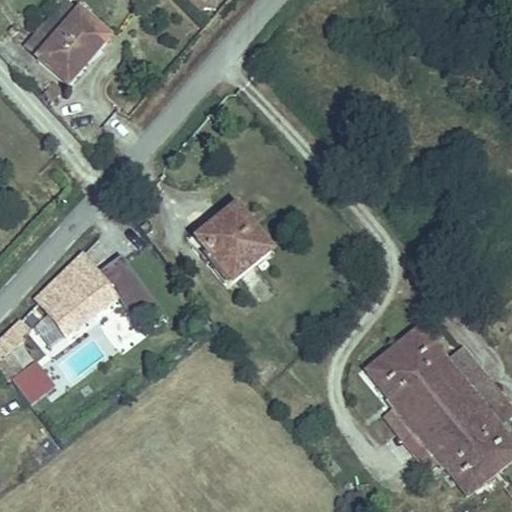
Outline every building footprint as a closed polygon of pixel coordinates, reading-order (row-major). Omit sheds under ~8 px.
[(37,61),(78,14),(66,4),(25,51),(37,61)] [(68,88),(109,41),(78,14),(37,61),(68,88)] [(52,105),(62,93),(54,87),(44,98),(52,105)] [(239,215),(235,211),(214,229),(217,232),(239,215)] [(271,254),(239,215),(217,232),(214,229),(197,242),(232,286),(271,254)] [(152,233),(146,225),(140,230),(147,237),(152,233)] [(35,302),(38,305),(65,338),(116,300),(136,326),(159,309),(121,259),(98,276),(83,256),(35,302)] [(28,333),(20,325),(20,324),(0,341),(0,348),(7,357),(23,345),(20,340),(28,333)] [(366,374),(395,409),(417,436),(467,498),(511,461),(511,446),(498,429),(469,393),(446,364),(419,331),(366,374)] [(446,364),(469,393),(486,379),(463,351),(446,364)] [(7,357),(0,361),(0,369),(10,382),(21,374),(7,357)] [(34,363),(21,374),(10,382),(29,406),(53,387),(34,363)] [(511,411),(486,379),(469,393),(498,429),(511,416),(511,411)] [(405,445),(417,436),(395,409),(383,418),(405,445)] [(40,466),(58,444),(44,433),(26,454),(40,466)] [(440,465),(417,436),(405,445),(428,474),(440,465)]
